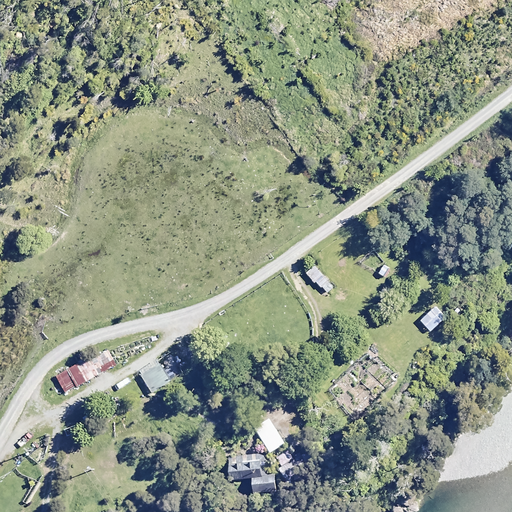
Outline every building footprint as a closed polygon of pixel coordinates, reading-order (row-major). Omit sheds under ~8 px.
[(313,261),(303,271),(320,288),(330,278),(313,261)] [(391,266),(383,262),(377,274),(385,278),(391,266)] [(321,291),(313,294),(319,310),(328,307),(321,291)] [(445,315),(435,304),(420,319),(430,329),(445,315)] [(228,332),(216,331),(214,354),(226,355),(228,332)] [(114,366),(106,350),(69,369),(67,364),(54,371),(65,392),(114,366)] [(170,381),(160,363),(141,374),(151,392),(170,381)] [(285,444),(270,422),(256,432),(271,453),(285,444)] [(156,455),(152,438),(133,443),(137,460),(156,455)] [(38,439),(16,452),(21,461),(43,448),(38,439)] [(278,458),(283,467),(277,471),(285,481),(300,471),(293,460),(295,459),(289,451),(278,458)] [(262,455),(230,456),(231,480),(254,479),(255,493),(278,492),(278,475),(263,475),(262,455)]
